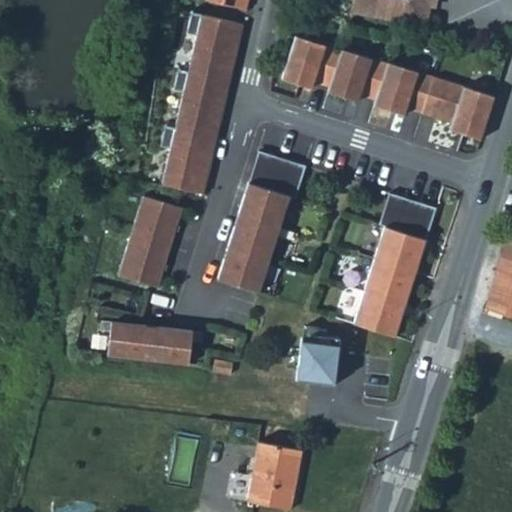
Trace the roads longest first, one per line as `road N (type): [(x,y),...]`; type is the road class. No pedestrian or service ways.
road 1 (secondary): [(386,511),(488,179)]
road 2 (residential): [(250,104),(488,179)]
road 3 (residential): [(250,104),(200,283)]
